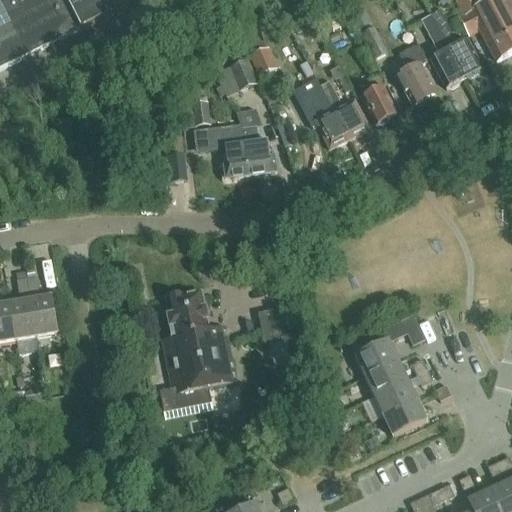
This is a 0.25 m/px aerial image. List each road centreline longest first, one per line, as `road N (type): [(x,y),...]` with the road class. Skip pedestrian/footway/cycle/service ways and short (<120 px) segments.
road 1 (unclassified): [(0,238),(121,224),(260,226),(309,213),(511,109)]
road 2 (residential): [(361,511),(471,456),(483,435)]
